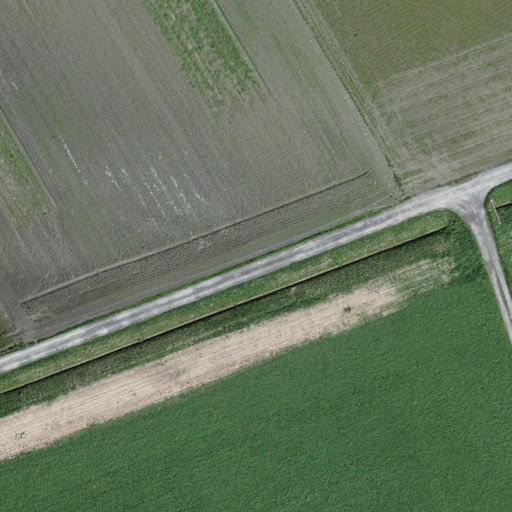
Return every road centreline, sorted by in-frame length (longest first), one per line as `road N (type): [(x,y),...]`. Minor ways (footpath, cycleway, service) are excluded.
road 1 (track): [(0,364),(511,172)]
road 2 (track): [(511,320),(461,190)]
